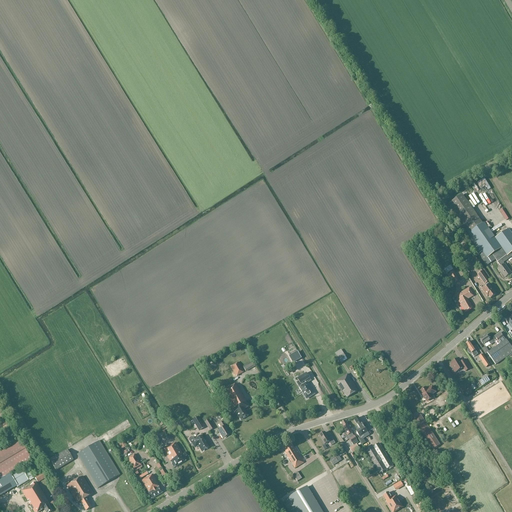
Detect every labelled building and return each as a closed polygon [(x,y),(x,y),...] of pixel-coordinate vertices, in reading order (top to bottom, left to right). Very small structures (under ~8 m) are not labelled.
[(505,278),(511,273),(505,265),(504,265),(503,263),(511,256),(511,255),(510,254),(511,252),(511,234),(509,229),(495,239),(484,223),(482,224),(480,221),(462,195),(447,206),(467,235),(466,236),(478,254),(482,251),(483,252),(479,255),(487,267),(496,260),(501,267),(498,269),(505,278)] [(444,270),(447,275),(453,271),(451,266),(444,270)] [(448,276),(453,285),(459,281),(454,272),(448,276)] [(490,282),(483,272),(478,276),(485,286),(490,282)] [(489,296),(491,299),(496,295),(494,292),(489,284),(482,289),(487,297),(489,296)] [(465,313),(473,308),(468,300),(473,297),(469,288),(462,293),(462,294),(460,296),(459,294),(456,296),(465,313)] [(487,335),(480,340),(484,345),(489,342),(491,345),(498,341),(500,344),(487,353),(495,365),(511,353),(511,345),(511,347),(507,341),(506,342),(500,333),(491,340),(489,336),(488,337),(487,335)] [(470,342),(466,345),(469,350),(467,351),(467,352),(469,354),(470,355),(472,354),(474,357),(478,354),(470,342)] [(347,360),(341,350),(335,354),(341,364),(347,360)] [(458,359),(451,364),(452,366),(450,367),(454,374),(457,372),(456,371),(463,367),(466,371),(471,368),(466,360),(461,363),(458,359)] [(230,367),(235,377),(244,372),(238,362),(230,367)] [(243,368),(246,372),(255,367),(253,363),(243,368)] [(311,381),(310,379),(306,373),(297,379),(302,387),(301,387),(304,391),(302,392),(306,399),(314,394),(308,383),(311,381)] [(350,378),(348,374),(336,382),(344,394),(345,394),(347,398),(357,391),(354,386),(355,386),(352,381),(351,382),(349,379),(350,378)] [(482,380),(485,385),(490,382),(487,377),(482,380)] [(240,421),(247,416),(243,409),(248,407),(236,384),(232,386),(231,385),(222,391),(235,414),(236,414),(240,421)] [(433,386),(428,389),(426,387),(420,392),(427,403),(433,399),(432,396),(437,393),(433,386)] [(157,422),(160,427),(165,424),(162,419),(163,419),(162,416),(156,420),(158,422),(157,422)] [(414,420),(433,449),(440,445),(420,416),(414,420)] [(204,428),(202,424),(198,418),(192,421),(199,431),(204,428)] [(358,418),(355,420),(359,427),(360,429),(356,431),(360,437),(368,432),(364,426),(364,427),(363,425),(358,418)] [(208,420),(205,422),(210,431),(213,429),(208,420)] [(180,427),(177,421),(172,425),(175,430),(177,429),(180,427)] [(344,427),(343,428),(346,433),(344,435),(348,441),(349,439),(352,443),(357,440),(354,436),(353,436),(352,433),(345,421),(341,423),(344,427)] [(223,439),(229,435),(225,430),(228,429),(223,422),(219,425),(221,429),(218,431),(223,439)] [(329,439),(325,433),(319,437),(324,445),(329,442),(331,446),(335,444),(332,438),(329,439)] [(201,436),(195,440),(194,438),(193,438),(192,438),(191,438),(190,438),(190,439),(189,439),(189,440),(189,441),(191,444),(194,449),(198,447),(202,452),(208,448),(201,436)] [(10,476),(9,474),(32,461),(19,439),(0,450),(0,495),(16,486),(17,488),(29,481),(22,469),(10,476)] [(98,489),(120,475),(99,442),(77,455),(98,489)] [(174,468),(186,461),(184,458),(187,456),(185,453),(183,455),(176,444),(172,446),(171,445),(163,450),(174,468)] [(294,450),(291,444),(284,449),(286,452),(285,453),(295,469),(304,463),(296,448),(294,450)] [(350,448),(352,454),(360,450),(357,444),(350,448)] [(379,444),(366,452),(380,474),(393,466),(379,444)] [(50,461),(56,471),(73,461),(67,450),(50,461)] [(338,454),(335,457),(330,460),(333,466),(342,460),(338,454)] [(134,455),(127,459),(133,469),(141,465),(134,455)] [(34,478),(27,468),(24,471),(30,481),(34,478)] [(302,479),(298,472),(293,475),(298,482),(302,479)] [(34,478),(37,483),(45,479),(42,473),(34,478)] [(389,473),(384,476),(389,483),(394,480),(389,473)] [(151,499),(162,493),(159,487),(159,486),(153,475),(141,482),(148,493),(151,499)] [(86,511),(91,508),(85,499),(93,494),(82,477),(67,486),(77,503),(80,502),(86,511)] [(36,482),(30,486),(21,491),(33,511),(39,511),(44,509),(45,511),(51,511),(52,511),(48,506),(49,506),(48,504),(49,503),(36,482)] [(66,493),(61,485),(57,488),(61,495),(66,493)] [(322,511),(307,487),(285,501),(291,511),(322,511)] [(389,493),(383,496),(387,502),(386,502),(391,511),(395,511),(403,508),(396,496),(392,499),(389,493)]
